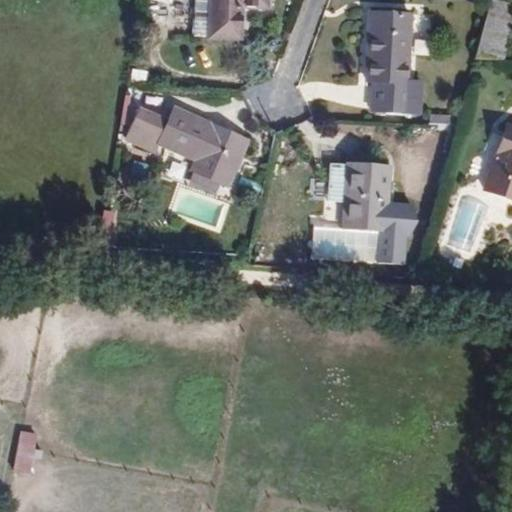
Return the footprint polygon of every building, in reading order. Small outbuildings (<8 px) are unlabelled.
[(192,0),(191,12),(208,13),(206,33),(233,35),(237,3),(260,3),(260,0),(192,0)] [(480,1),(467,46),(485,51),(499,7),(480,1)] [(390,12),(353,10),(347,74),(355,75),(352,104),(400,109),(403,78),(388,77),(390,12)] [(208,13),(191,12),(190,33),(206,33),(208,13)] [(230,133),(161,109),(155,118),(134,111),(125,138),(152,148),(156,140),(188,152),(186,162),(218,173),(230,133)] [(418,114),(418,122),(445,123),(445,115),(418,114)] [(511,125),(487,118),(470,182),(502,193),(511,158),(511,125)] [(333,206),(336,164),(317,163),(316,206),(333,206)] [(381,166),(336,164),(333,206),(332,226),(366,229),(364,254),(396,256),(399,203),(377,198),(381,166)] [(364,254),(366,229),(305,225),(303,250),(364,254)] [(35,434),(21,432),(16,471),(30,473),(35,434)]
